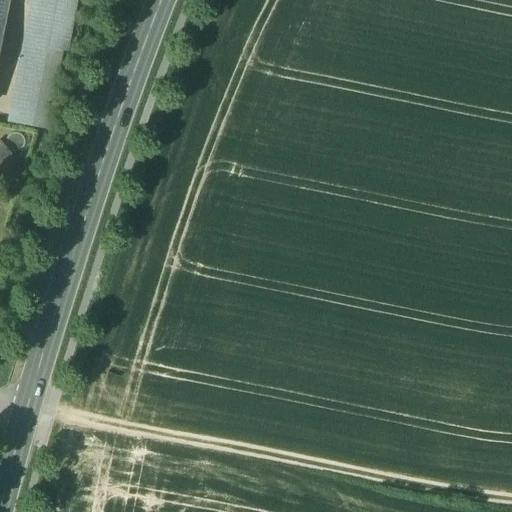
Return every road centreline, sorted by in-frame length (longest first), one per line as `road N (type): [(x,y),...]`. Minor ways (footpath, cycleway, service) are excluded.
road 1 (secondary): [(3,511),(26,407),(173,0)]
road 2 (track): [(26,407),(129,439),(511,509)]
